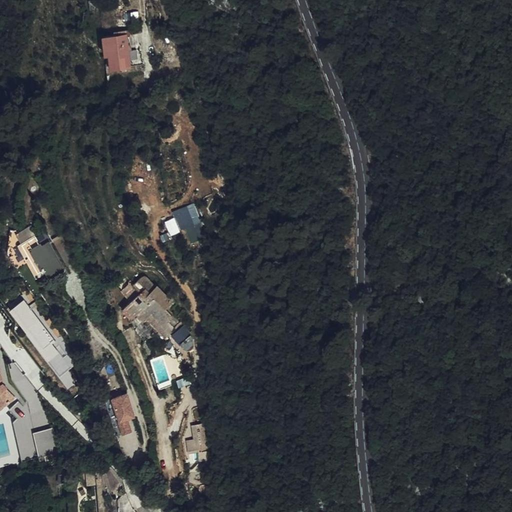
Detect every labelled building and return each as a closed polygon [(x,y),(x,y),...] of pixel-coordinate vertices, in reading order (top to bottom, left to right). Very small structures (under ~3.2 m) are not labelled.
[(112,47),(105,48),(109,81),(128,78),(124,46),(112,47)] [(53,243),(45,247),(40,236),(22,246),(28,257),(32,255),(42,274),(48,270),(52,277),(59,273),(61,276),(68,272),(53,243)] [(157,331),(161,336),(167,331),(172,338),(182,330),(176,322),(183,316),(166,296),(163,297),(156,288),(154,286),(152,286),(150,286),(149,288),(142,293),(148,300),(127,319),(139,333),(145,327),(150,323),(157,331)] [(145,327),(152,334),(157,331),(150,323),(145,327)] [(172,338),(167,331),(161,336),(169,343),(173,349),(188,337),(182,330),(172,338)] [(152,356),(169,343),(161,336),(148,348),(152,356)] [(30,347),(22,337),(18,340),(20,345),(19,347),(23,352),(30,347)] [(0,421),(4,421),(22,404),(8,389),(7,385),(0,386),(0,421)]
